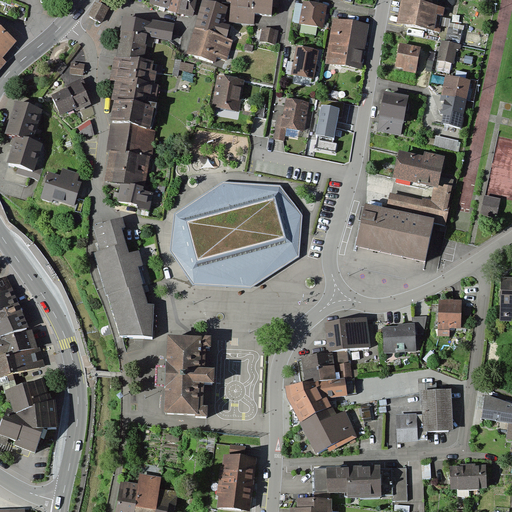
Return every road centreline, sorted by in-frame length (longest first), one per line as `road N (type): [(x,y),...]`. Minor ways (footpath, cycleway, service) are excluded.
road 1 (residential): [(490,257),(457,456),(269,464)]
road 2 (residential): [(384,0),(355,171),(309,291)]
road 3 (secondary): [(0,234),(48,300),(72,363),(77,418),(61,506)]
road 4 (residential): [(70,17),(97,56),(100,209)]
road 5 (residential): [(309,291),(276,393),(269,464)]
